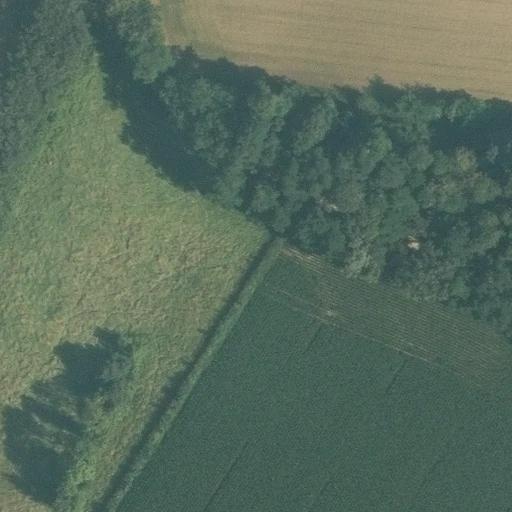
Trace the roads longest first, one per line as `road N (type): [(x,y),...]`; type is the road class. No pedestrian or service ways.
road 1 (unclassified): [(511,289),(194,130),(161,96),(130,35),(90,0)]
road 2 (unclassified): [(0,134),(72,0)]
